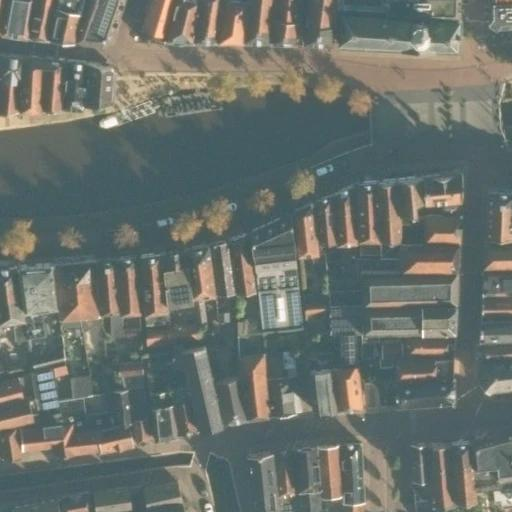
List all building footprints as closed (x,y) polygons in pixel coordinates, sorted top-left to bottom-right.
[(6,0),(1,32),(26,36),(31,0),(6,0)] [(31,0),(26,36),(50,39),(58,0),(31,0)] [(58,0),(50,39),(73,41),(82,0),(58,0)] [(82,0),(73,41),(102,44),(110,40),(123,0),(82,0)] [(163,38),(174,0),(148,0),(138,36),(163,38)] [(174,0),(170,19),(165,38),(191,40),(199,0),(174,0)] [(217,40),(222,0),(199,0),(191,40),(217,40)] [(222,0),(217,40),(242,40),(247,0),(222,0)] [(268,39),(272,0),(247,0),(242,40),(268,39)] [(272,0),(268,39),(295,40),(300,0),(272,0)] [(308,0),(303,40),(334,42),(337,13),(337,0),(308,0)] [(337,0),(337,13),(387,14),(387,0),(337,0)] [(387,0),(387,14),(460,17),(459,0),(387,0)] [(511,23),(511,0),(489,1),(489,21),(495,25),(511,23)] [(387,14),(337,13),(334,42),(338,42),(402,46),(432,47),(457,48),(460,17),(387,14)] [(22,55),(2,53),(0,67),(0,110),(19,109),(19,108),(22,55)] [(43,57),(22,55),(19,108),(32,109),(32,114),(40,113),(43,57)] [(67,59),(43,57),(40,113),(50,113),(50,107),(62,107),(62,105),(67,59)] [(83,104),(87,62),(67,59),(62,105),(83,107),(83,104)] [(99,64),(87,62),(83,104),(112,101),(113,79),(114,79),(115,70),(113,69),(109,65),(109,63),(100,62),(99,64)] [(181,89),(117,111),(122,126),(186,104),(181,89)] [(439,174),(423,176),(424,198),(460,198),(461,172),(460,172),(460,171),(439,173),(439,174)] [(400,222),(411,221),(410,215),(418,215),(418,212),(415,212),(414,202),(424,201),(424,198),(423,176),(396,179),(398,213),(400,222)] [(380,255),(380,257),(400,257),(400,242),(399,222),(400,222),(398,213),(396,179),(377,181),(379,249),(380,255)] [(379,249),(377,181),(356,183),(359,243),(359,255),(380,255),(379,249)] [(352,184),(333,193),(336,242),(337,244),(346,244),(347,251),(355,251),(355,243),(356,243),(352,184)] [(487,200),(486,220),(485,237),(511,236),(511,192),(488,191),(487,200)] [(334,242),(336,242),(333,193),(315,200),(319,243),(324,243),(334,241),(334,242)] [(460,214),(460,198),(424,198),(424,201),(414,202),(415,212),(418,212),(460,214)] [(324,243),(319,243),(316,243),(312,202),(293,210),(298,256),(311,254),(313,270),(327,269),(324,243)] [(254,269),(262,331),(301,327),(290,212),(250,231),(255,269),(254,269)] [(418,212),(418,215),(417,237),(417,242),(458,243),(460,214),(418,212)] [(400,270),(456,271),(457,271),(458,243),(417,242),(417,237),(411,238),(411,221),(400,222),(399,222),(400,242),(400,257),(400,270)] [(230,239),(237,291),(237,293),(254,290),(247,232),(230,239)] [(230,239),(208,244),(214,294),(237,291),(230,239)] [(483,266),(511,265),(511,241),(485,241),(483,266)] [(214,294),(208,244),(184,248),(191,297),(192,297),(193,301),(195,322),(205,320),(203,301),(202,296),(214,295),(214,294)] [(167,304),(180,303),(193,301),(192,297),(191,297),(184,248),(161,252),(167,304)] [(167,311),(167,304),(161,252),(139,255),(145,324),(169,322),(167,311)] [(120,311),(120,317),(140,315),(137,279),(135,255),(115,258),(120,311)] [(96,259),(100,314),(109,312),(110,338),(121,337),(121,332),(120,317),(120,311),(115,258),(115,257),(96,259)] [(355,257),(355,270),(359,270),(373,270),(373,257),(355,257)] [(359,270),(361,304),(455,303),(455,301),(456,301),(456,271),(400,270),(400,257),(380,257),(373,257),(373,270),(359,270)] [(78,317),(81,327),(81,330),(88,330),(87,316),(97,315),(97,314),(100,314),(96,259),(74,261),(78,317)] [(59,329),(81,327),(78,317),(74,261),(52,263),(59,319),(59,329)] [(51,263),(18,266),(21,296),(22,296),(28,340),(45,336),(41,308),(56,306),(51,263)] [(22,296),(21,296),(18,266),(0,266),(0,324),(14,323),(14,326),(13,328),(15,341),(28,340),(22,296)] [(511,266),(483,267),(482,292),(511,291),(511,266)] [(482,292),(480,319),(511,317),(511,291),(482,292)] [(315,302),(304,303),(305,314),(325,312),(324,301),(315,302)] [(330,334),(339,334),(356,333),(361,333),(362,342),(378,341),(378,333),(405,333),(420,331),(454,331),(454,329),(453,329),(454,312),(448,312),(449,305),(454,305),(455,305),(455,303),(361,304),(329,306),(330,334)] [(229,313),(217,313),(218,322),(229,321),(229,313)] [(479,339),(511,337),(511,317),(480,319),(479,339)] [(237,336),(247,336),(247,321),(237,321),(237,336)] [(146,327),(146,328),(145,328),(145,329),(146,329),(147,346),(165,344),(165,343),(197,340),(195,322),(146,327)] [(209,349),(221,347),(218,331),(206,334),(209,349)] [(454,331),(420,331),(405,333),(404,357),(453,356),(454,331)] [(356,365),(356,333),(339,334),(339,367),(331,367),(336,409),(363,407),(357,365),(356,365)] [(248,351),(247,336),(237,336),(238,351),(248,351)] [(511,337),(479,339),(478,360),(479,360),(511,357),(511,337)] [(381,341),(382,357),(401,356),(400,339),(381,341)] [(185,365),(199,429),(221,423),(206,356),(202,344),(181,347),(181,344),(171,345),(172,360),(173,367),(185,365)] [(31,355),(34,367),(64,360),(61,348),(31,355)] [(147,353),(148,360),(170,357),(169,351),(147,353)] [(289,351),(282,351),(284,368),(294,368),(294,360),(289,351)] [(313,403),(314,410),(335,409),(328,351),(318,352),(307,353),(309,369),(313,403)] [(247,418),(270,414),(266,379),(264,352),(237,354),(247,418)] [(453,356),(404,357),(401,356),(382,358),(379,358),(379,367),(391,366),(392,366),(394,365),(394,381),(452,376),(453,376),(453,375),(452,375),(452,358),(453,358),(453,356)] [(511,357),(479,360),(479,378),(478,378),(478,380),(480,382),(485,386),(485,387),(486,388),(489,388),(489,387),(503,386),(505,386),(505,385),(511,384),(511,357)] [(167,367),(167,370),(170,391),(172,406),(177,434),(199,429),(185,365),(173,367),(172,360),(166,361),(167,367)] [(118,376),(122,376),(142,373),(142,362),(117,364),(118,376)] [(67,375),(65,365),(53,368),(54,376),(55,377),(67,375)] [(38,419),(17,424),(22,449),(55,446),(56,456),(73,454),(73,453),(101,451),(95,428),(86,429),(85,414),(84,410),(82,396),(58,400),(55,377),(54,376),(53,368),(30,374),(34,396),(37,414),(38,419)] [(143,386),(142,373),(122,376),(123,390),(128,389),(143,386)] [(14,402),(28,399),(34,396),(30,374),(0,381),(0,404),(14,402)] [(216,380),(225,422),(246,418),(238,374),(216,380)] [(69,378),(72,397),(92,394),(89,375),(69,378)] [(452,401),(452,376),(394,381),(396,405),(452,401)] [(295,412),(294,411),(301,410),(297,377),(267,380),(271,415),(289,413),(295,412)] [(379,406),(377,382),(361,384),(364,407),(379,406)] [(128,390),(132,410),(145,407),(143,386),(128,389),(128,390)] [(113,409),(85,414),(86,429),(95,428),(101,451),(133,445),(129,422),(133,421),(133,419),(132,410),(128,390),(112,391),(113,409)] [(150,393),(153,425),(155,440),(177,435),(177,434),(172,406),(170,391),(150,393)] [(0,427),(17,424),(38,419),(37,414),(32,415),(28,399),(14,402),(0,404),(0,427)] [(145,407),(132,410),(133,419),(147,418),(145,407)] [(133,419),(133,421),(136,445),(150,442),(147,418),(133,419)] [(17,424),(0,427),(0,451),(2,458),(22,457),(23,457),(22,449),(17,424)] [(511,490),(511,429),(469,441),(473,489),(490,487),(498,487),(499,491),(511,490)] [(469,441),(450,442),(454,501),(474,500),(473,489),(469,441)] [(455,503),(454,501),(450,442),(426,443),(428,483),(430,501),(431,505),(455,503)] [(338,444),(342,504),(361,502),(363,502),(360,443),(338,444)] [(422,483),(428,483),(426,443),(410,443),(414,500),(419,500),(418,489),(422,488),(422,483)] [(342,511),(342,504),(338,444),(316,446),(320,497),(332,496),(333,511),(342,511)] [(295,448),(299,505),(299,511),(320,511),(320,497),(316,446),(295,448)] [(295,448),(272,451),(278,511),(299,511),(299,505),(295,448)] [(278,511),(272,451),(245,454),(251,511),(278,511)] [(142,490),(147,510),(182,502),(177,482),(142,490)] [(93,492),(95,511),(101,511),(131,508),(128,487),(93,492)] [(91,511),(88,492),(61,497),(63,511),(91,511)] [(12,511),(59,511),(57,499),(11,508),(12,511)] [(431,511),(431,505),(430,501),(414,503),(414,511),(431,511)] [(362,511),(363,502),(361,502),(342,504),(342,511),(362,511)] [(184,511),(182,503),(142,511),(184,511)]
